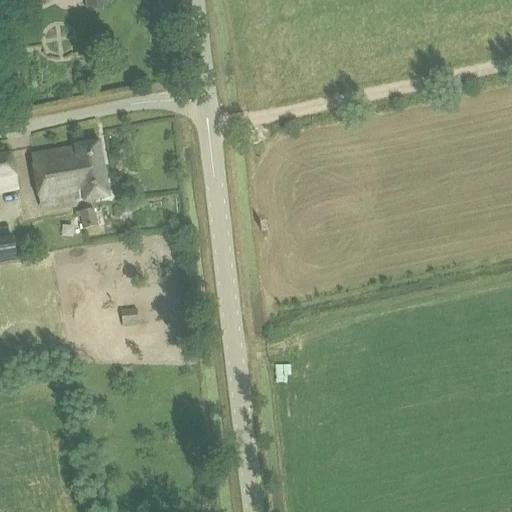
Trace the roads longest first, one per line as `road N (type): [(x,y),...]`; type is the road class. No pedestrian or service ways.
road 1 (tertiary): [(256,511),(205,92)]
road 2 (track): [(511,62),(209,125)]
road 3 (unclassified): [(0,131),(205,92)]
